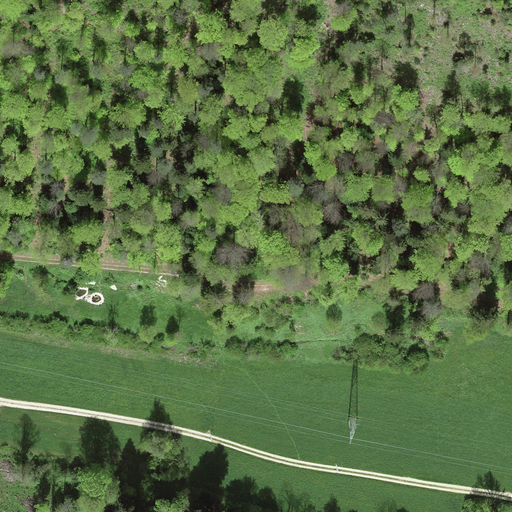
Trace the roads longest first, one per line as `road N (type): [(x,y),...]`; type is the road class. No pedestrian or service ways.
road 1 (track): [(0,403),(247,445),(511,503)]
road 2 (track): [(511,306),(318,281),(260,294),(223,291),(158,270),(0,259)]
